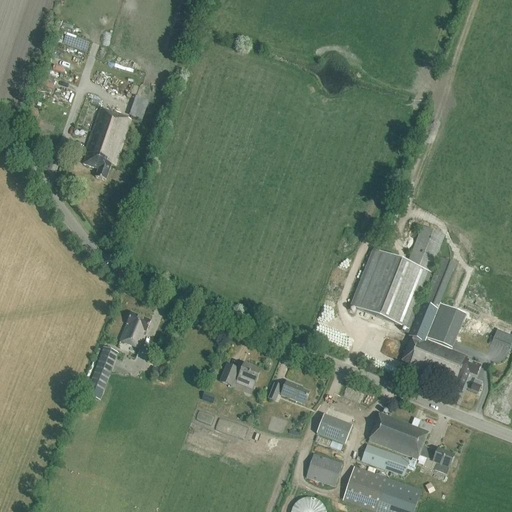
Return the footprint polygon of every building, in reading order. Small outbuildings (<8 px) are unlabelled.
[(141,96),(134,115),(146,120),(153,101),(141,96)] [(114,166),(129,120),(100,110),(85,154),(86,155),(83,166),(98,171),(95,178),(106,181),(112,165),(114,166)] [(76,152),(74,158),(81,160),(83,154),(76,152)] [(467,358),(451,351),(425,341),(439,305),(455,265),(441,259),(417,319),(412,317),(436,257),(445,236),(422,227),(407,265),(374,251),(351,307),(407,330),(406,333),(410,335),(409,338),(411,339),(401,364),(421,372),(453,385),(453,387),(462,391),(469,374),(476,377),(481,366),(467,361),(467,358)] [(140,349),(150,322),(131,315),(121,341),(140,349)] [(511,333),(498,328),(493,341),(510,348),(511,341),(511,333)] [(118,354),(104,349),(85,396),(100,402),(118,354)] [(260,372),(244,365),(241,372),(226,366),(220,383),(231,387),(233,382),(252,390),(260,372)] [(274,385),(268,400),(275,403),(279,393),(282,394),(281,396),(304,406),(309,393),(302,390),(302,389),(286,382),(284,389),(281,388),(274,385)] [(479,393),(481,387),(475,384),(473,390),(479,393)] [(201,401),(207,403),(210,396),(204,394),(201,401)] [(346,445),(353,426),(324,415),(317,434),(346,445)] [(455,457),(438,451),(437,453),(423,447),(428,434),(379,415),(369,442),(412,459),(411,461),(367,446),(362,462),(404,477),(407,470),(413,472),(415,466),(418,461),(424,464),(426,459),(434,462),(434,463),(438,465),(435,471),(447,475),(449,469),(450,469),(455,457)] [(341,452),(343,447),(332,443),(330,448),(341,452)] [(315,455),(307,478),(336,488),(344,465),(315,455)] [(355,469),(343,502),(371,511),(414,511),(422,492),(355,469)] [(435,492),(430,484),(425,487),(429,495),(435,492)] [(320,502),(317,499),(315,499),(311,498),(306,498),(303,499),(299,501),(296,504),(294,506),(292,510),(291,511),(326,511),(327,511),(326,508),(324,505),(320,502)]
